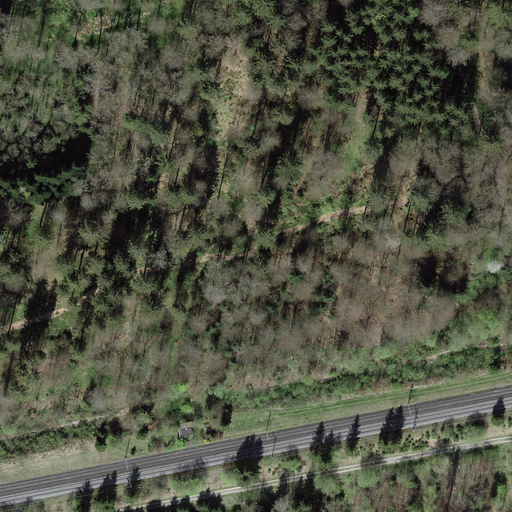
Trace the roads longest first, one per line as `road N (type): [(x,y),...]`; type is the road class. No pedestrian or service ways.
road 1 (track): [(511,438),(120,511)]
road 2 (track): [(432,0),(511,216)]
